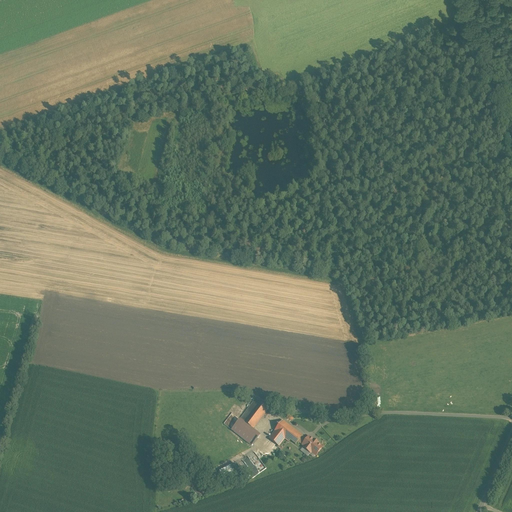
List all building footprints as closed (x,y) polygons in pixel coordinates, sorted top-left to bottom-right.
[(255,400),(240,419),(253,429),(268,409),(255,400)] [(376,400),(369,400),(369,412),(377,411),(376,400)] [(283,421),(275,431),(275,432),(269,439),(279,447),(285,439),(289,442),(291,440),(299,447),(306,438),(283,421)] [(261,436),(250,428),(244,436),(255,444),(261,436)] [(309,437),(303,445),(304,446),(303,447),(311,453),(312,452),(316,455),(322,447),(317,444),(318,443),(314,440),(314,441),(309,437)] [(230,467),(221,472),(225,478),(234,474),(230,467)]
